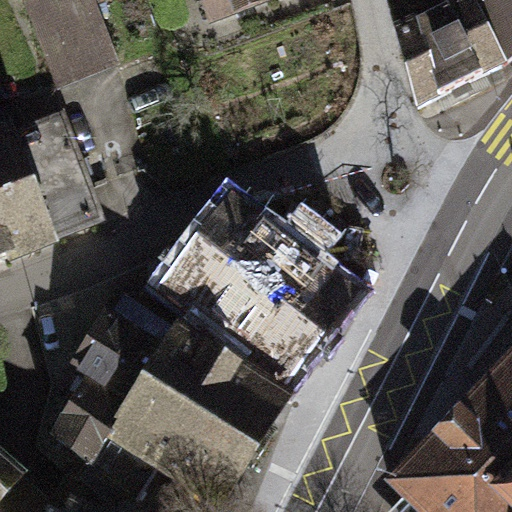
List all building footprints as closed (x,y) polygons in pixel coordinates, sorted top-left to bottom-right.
[(25,0),(61,96),(122,73),(97,6),(114,0),(25,0)] [(202,0),(210,21),(265,0),(202,0)] [(435,0),(442,15),(457,8),(460,12),(479,3),(486,0),(435,0)] [(511,0),(486,0),(479,3),(511,73),(511,0)] [(457,8),(442,15),(396,37),(411,82),(421,121),(511,76),(511,73),(479,3),(460,12),(457,8)] [(0,274),(108,232),(90,187),(62,120),(27,134),(16,107),(0,113),(0,274)] [(359,300),(233,198),(159,287),(286,390),(359,300)] [(160,478),(219,511),(231,511),(266,456),(290,417),(299,403),(182,328),(179,332),(165,324),(126,300),(115,317),(109,312),(71,374),(88,386),(76,408),(55,444),(139,509),(160,478)] [(511,511),(511,363),(387,496),(399,508),(395,511),(511,511)] [(0,511),(47,511),(50,508),(32,493),(35,488),(0,456),(0,428),(4,423),(0,419),(0,511)]
